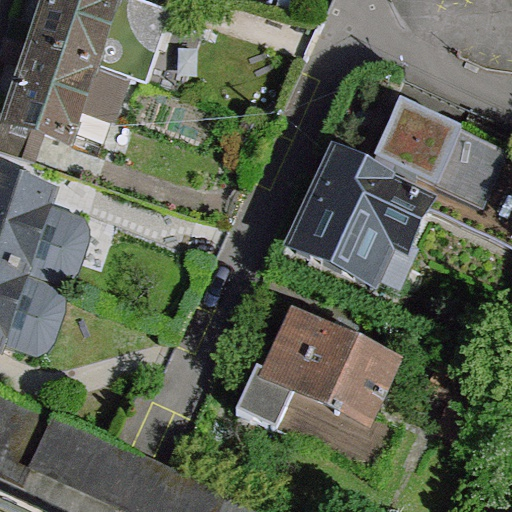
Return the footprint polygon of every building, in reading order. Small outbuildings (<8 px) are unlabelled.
[(56,0),(38,55),(98,73),(119,0),(56,0)] [(33,70),(38,55),(9,46),(4,60),(33,70)] [(38,55),(33,70),(14,125),(72,144),(75,136),(105,147),(127,82),(98,73),(38,55)] [(370,182),(429,211),(463,142),(401,114),(370,182)] [(370,182),(342,168),(300,254),(375,291),(377,285),(393,251),(407,257),(429,211),(370,182)] [(52,206),(0,187),(0,270),(28,280),(51,210),(52,206)] [(88,223),(51,210),(28,280),(65,292),(76,286),(83,278),(93,246),(94,233),(88,223)] [(418,263),(407,257),(393,251),(377,285),(402,298),(418,263)] [(3,349),(28,280),(0,270),(0,352),(2,353),(3,349)] [(65,292),(28,280),(3,349),(38,361),(51,356),(59,347),(69,317),(70,303),(65,292)] [(397,372),(295,325),(271,380),(299,393),(296,398),(370,431),(373,423),(397,372)] [(511,393),(511,384),(454,356),(437,391),(452,399),(499,422),(511,393)] [(299,393),(271,380),(260,376),(241,417),(279,435),(296,398),(299,393)] [(0,475),(26,488),(35,469),(58,419),(0,392),(0,475)] [(402,436),(373,423),(370,431),(296,398),(279,435),(381,482),(402,436)] [(484,457),(499,422),(452,399),(436,434),(484,457)] [(118,447),(58,419),(35,469),(126,511),(258,511),(178,475),(118,447)]
